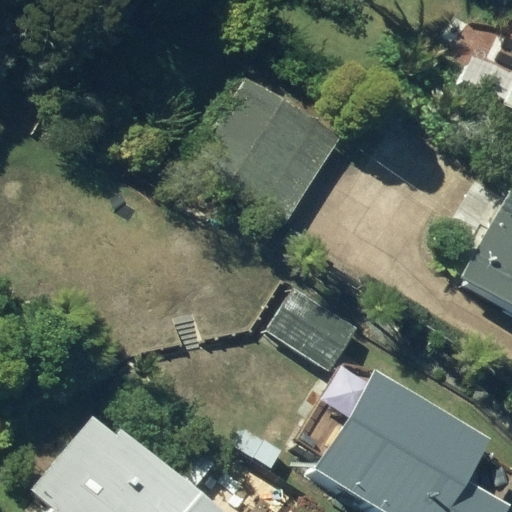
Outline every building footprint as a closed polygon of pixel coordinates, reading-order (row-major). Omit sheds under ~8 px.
[(511,82),(470,63),(459,88),(501,106),(498,114),(511,119),(511,82)] [(186,167),(281,225),(336,137),(241,78),(186,167)] [(455,287),(511,321),(511,201),(507,198),(455,287)] [(267,336),(325,374),(353,330),(295,292),(267,336)] [(305,485),(347,511),(472,511),(455,502),(481,457),(367,388),(305,485)] [(154,424),(135,445),(169,473),(187,450),(154,424)] [(205,511),(116,439),(111,443),(89,425),(26,496),(44,511),(205,511)]
